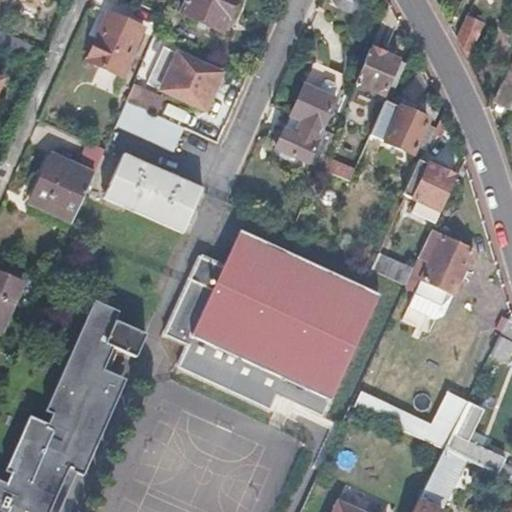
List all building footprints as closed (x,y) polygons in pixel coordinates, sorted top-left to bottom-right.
[(236,0),(186,0),(180,14),(219,31),(225,18),(228,19),(232,9),(236,0)] [(142,28),(109,13),(87,63),(120,77),(142,28)] [(481,22),(466,15),(456,37),(466,56),(481,22)] [(46,52),(0,31),(0,49),(39,67),(46,52)] [(404,62),(370,48),(356,81),(387,95),(392,90),(404,62)] [(511,54),(500,80),(511,85),(511,54)] [(220,74),(178,55),(163,89),(204,108),(212,91),(220,74)] [(511,97),(511,85),(500,80),(492,99),(508,106),(511,97)] [(162,98),(132,85),(125,100),(155,114),(162,98)] [(301,89),(289,115),(320,128),(331,102),(301,89)] [(155,114),(125,100),(115,124),(173,150),(183,126),(155,114)] [(424,118),(385,100),(368,135),(408,153),(424,118)] [(320,128),(289,115),(288,119),(300,124),(295,134),(284,130),(280,139),(276,149),(318,167),(323,156),(333,133),(320,128)] [(103,149),(88,142),(77,167),(50,155),(29,204),(71,222),(103,149)] [(199,191),(121,155),(102,198),(180,233),(191,210),(199,191)] [(353,170),(323,156),(318,167),(318,169),(347,182),(353,170)] [(455,176),(418,159),(402,192),(417,199),(439,210),(455,176)] [(439,210),(417,199),(409,214),(433,226),(439,210)] [(471,249),(431,230),(405,284),(416,289),(414,293),(428,299),(440,305),(448,291),(451,291),(471,249)] [(186,345),(175,372),(269,409),(274,397),(326,418),(376,294),(233,237),(221,267),(196,257),(164,337),(186,345)] [(404,285),(411,268),(377,254),(370,270),(404,285)] [(0,330),(21,284),(0,274),(0,330)] [(428,299),(414,293),(401,318),(420,327),(427,315),(431,316),(441,313),(451,291),(448,291),(440,305),(428,299)] [(118,312),(94,301),(45,412),(52,415),(48,425),(30,417),(5,472),(10,474),(5,485),(0,482),(0,511),(58,511),(76,475),(82,478),(125,381),(103,371),(113,348),(135,358),(146,335),(114,321),(118,312)] [(511,321),(508,319),(501,335),(511,339),(511,321)] [(511,342),(500,336),(490,356),(508,364),(511,355),(511,342)] [(467,399),(447,389),(430,424),(423,437),(444,447),(467,399)] [(423,437),(430,424),(362,391),(355,405),(423,437)] [(484,407),(467,399),(444,447),(466,458),(499,474),(507,457),(469,439),(484,407)] [(466,458),(444,447),(410,511),(442,511),(443,511),(440,509),(466,458)] [(362,511),(336,500),(330,511),(362,511)]
